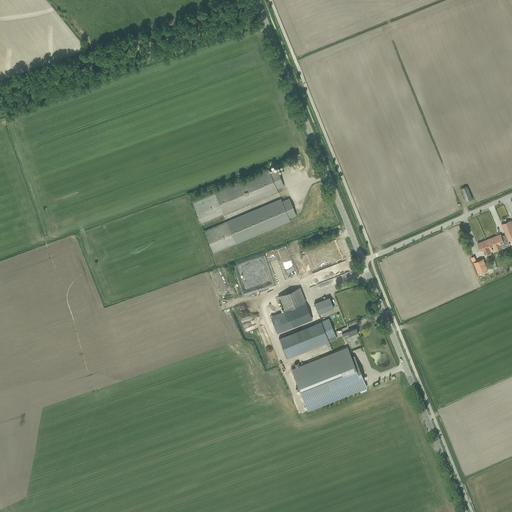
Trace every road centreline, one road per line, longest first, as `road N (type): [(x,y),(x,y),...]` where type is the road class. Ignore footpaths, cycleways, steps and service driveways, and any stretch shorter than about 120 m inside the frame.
road 1 (tertiary): [(361,260),(255,0)]
road 2 (tertiary): [(463,511),(361,260)]
road 3 (unclassified): [(361,260),(511,195)]
